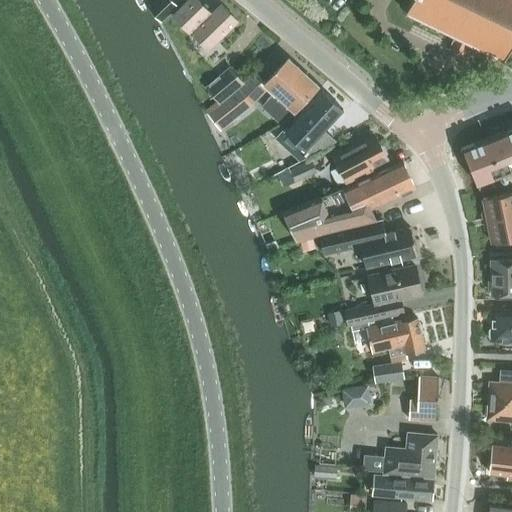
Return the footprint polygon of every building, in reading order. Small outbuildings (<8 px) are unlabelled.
[(161,22),(178,6),(172,0),(157,0),(151,6),(161,22)] [(197,0),(188,0),(173,15),(192,35),(193,33),(209,49),(238,21),(222,4),(212,14),(197,0)] [(511,0),(412,0),(406,12),(453,35),(447,48),(448,49),(465,57),(469,48),(471,44),(504,60),(511,45),(511,0)] [(295,111),(318,86),(289,58),(266,83),(255,73),(244,84),(240,88),(221,104),(233,120),(269,88),(274,93),(267,100),(278,111),(286,102),(295,111)] [(230,67),(206,87),(218,101),(221,104),(240,88),(244,84),(230,67)] [(284,127),(275,138),(300,161),(337,141),(325,129),(326,130),(326,129),(325,129),(330,123),(331,124),(332,123),(331,123),(343,109),(323,90),(313,100),(312,99),(312,98),(311,98),(301,109),(302,109),(304,110),(286,129),(284,127)] [(511,169),(511,128),(508,130),(490,138),(463,149),(480,191),(495,185),(492,178),(511,169)] [(352,145),(332,155),(345,180),(386,159),(384,156),(386,153),(382,145),(379,145),(375,137),(353,148),(352,145)] [(415,188),(402,161),(345,189),(344,188),(286,211),(300,241),(302,240),(312,237),(322,235),(329,233),(376,221),(376,220),(371,209),(415,188)] [(296,182),(311,174),(307,164),(291,171),(296,182)] [(511,191),(483,197),(487,219),(511,214),(511,191)] [(511,214),(487,219),(492,243),(511,238),(511,214)] [(322,235),(320,235),(324,255),(362,246),(367,267),(417,255),(411,227),(385,233),(382,219),(376,220),(376,221),(329,233),(322,235)] [(302,240),(300,241),(302,248),(314,245),(312,237),(302,240)] [(493,294),(511,293),(511,258),(492,259),(493,294)] [(374,304),(345,310),(349,325),(402,313),(399,299),(422,294),(415,265),(368,276),(374,304)] [(489,329),(489,336),(492,339),(492,341),(511,341),(511,309),(492,309),(492,326),(489,329)] [(343,311),(327,314),(330,326),(345,322),(343,311)] [(399,322),(399,320),(368,328),(373,351),(389,347),(391,355),(406,352),(406,353),(425,348),(418,318),(399,322)] [(376,382),(403,378),(401,362),(374,366),(376,382)] [(409,419),(437,421),(439,378),(420,377),(418,400),(410,400),(409,419)] [(511,384),(490,382),(488,405),(485,404),(485,414),(488,414),(487,419),(511,420),(511,384)] [(346,406),(370,402),(367,386),(344,390),(346,406)] [(364,454),(362,469),(383,471),(383,472),(392,473),(404,474),(403,475),(434,478),(438,435),(408,432),(406,448),(385,446),(384,456),(364,454)] [(511,475),(511,447),(493,445),(490,473),(511,475)] [(314,476),(337,478),(338,466),(315,464),(314,476)] [(393,497),(432,500),(434,480),(393,477),(378,476),(377,489),(393,490),(393,497)] [(373,500),(372,511),(405,511),(406,503),(373,500)]
